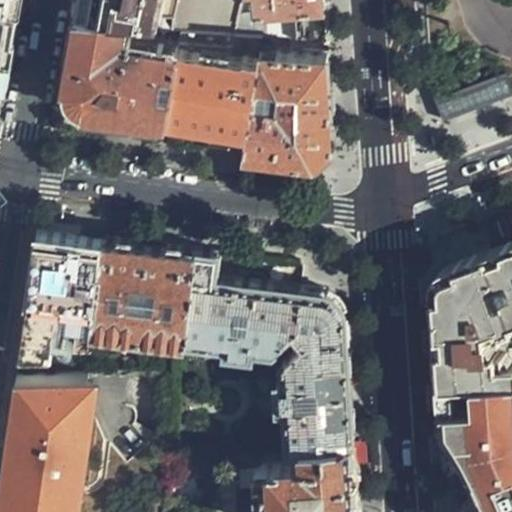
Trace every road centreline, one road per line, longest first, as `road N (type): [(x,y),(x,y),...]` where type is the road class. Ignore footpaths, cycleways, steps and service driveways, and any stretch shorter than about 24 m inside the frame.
road 1 (secondary): [(511,156),(345,212),(24,169)]
road 2 (residential): [(0,349),(24,169)]
road 3 (residential): [(24,169),(52,0)]
